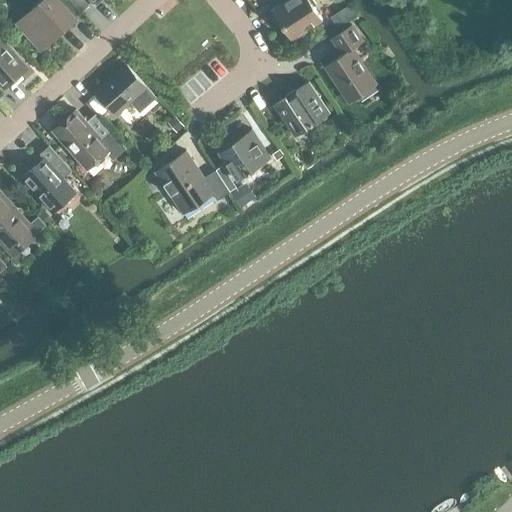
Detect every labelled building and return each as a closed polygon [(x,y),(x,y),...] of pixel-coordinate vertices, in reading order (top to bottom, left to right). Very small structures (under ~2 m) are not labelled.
[(60,22),(69,14),(56,0),(42,0),(30,11),(32,14),(21,24),(40,45),(63,25),(60,22)] [(85,0),(70,0),(82,12),(89,4),(85,0)] [(286,0),(273,10),(292,39),(322,19),(309,0),(286,0)] [(351,2),(331,16),(338,26),(358,13),(351,2)] [(326,65),(336,81),(350,101),(376,84),(352,48),(363,41),(352,25),(332,38),(343,55),(327,66),(327,64),(326,65)] [(0,83),(4,88),(28,67),(0,35),(0,83)] [(127,64),(108,81),(96,92),(116,115),(130,102),(140,112),(157,97),(127,64)] [(320,99),(308,81),(274,104),(286,122),(290,119),(299,133),(326,116),(316,102),(320,99)] [(101,137),(77,109),(53,130),(86,168),(106,151),(113,159),(126,147),(110,129),(101,137)] [(175,116),(168,122),(177,133),(185,127),(175,116)] [(270,156),(252,129),(218,151),(238,180),(261,164),(260,162),(270,156)] [(33,172),(30,169),(21,177),(49,208),(58,200),(62,205),(76,192),(63,177),(72,170),(49,145),(40,153),(46,161),(33,172)] [(280,148),(273,153),(278,159),(285,154),(280,148)] [(188,152),(187,150),(156,171),(171,193),(173,192),(186,210),(213,192),(217,200),(230,191),(216,169),(204,177),(187,152),(188,152)] [(247,183),(232,192),(241,206),(256,197),(247,183)] [(29,224),(0,191),(0,239),(10,251),(33,230),(36,234),(46,225),(38,216),(29,224)] [(46,209),(39,215),(48,225),(55,219),(46,209)]
